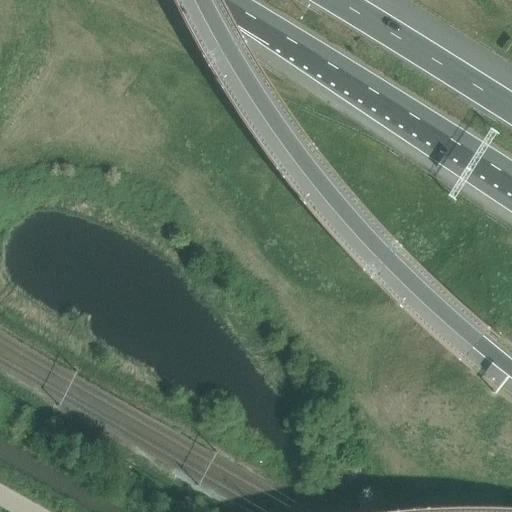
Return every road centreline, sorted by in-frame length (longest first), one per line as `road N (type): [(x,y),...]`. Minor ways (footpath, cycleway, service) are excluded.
road 1 (motorway): [(199,0),(247,85),(335,204),(402,277),(511,369)]
road 2 (motorway): [(222,0),(511,178)]
road 3 (motorway): [(511,110),(334,0)]
